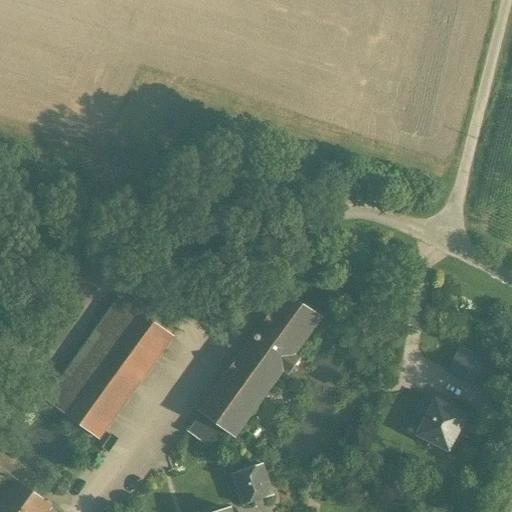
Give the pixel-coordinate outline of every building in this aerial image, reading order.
[(286,293),(199,412),(234,438),(283,371),(288,375),(299,360),(293,356),(322,318),(286,293)] [(82,383),(61,412),(98,439),(172,337),(135,310),(82,383)] [(485,362),(459,349),(448,371),(473,384),(485,362)] [(67,372),(46,401),(61,412),(82,383),(67,372)] [(426,418),(435,400),(426,396),(417,414),(426,418)] [(448,407),(459,412),(463,404),(453,399),(448,407)] [(448,407),(435,400),(426,418),(417,436),(449,452),(462,425),(467,416),(459,412),(448,407)] [(463,404),(459,412),(467,416),(462,425),(470,429),(479,412),(463,404)] [(262,465),(231,475),(242,505),(273,495),(262,465)] [(5,473),(0,480),(0,502),(16,481),(5,473)] [(16,481),(0,502),(0,511),(44,511),(50,505),(16,481)]
